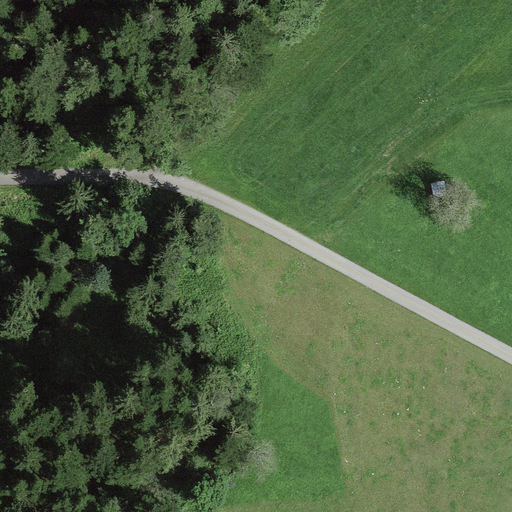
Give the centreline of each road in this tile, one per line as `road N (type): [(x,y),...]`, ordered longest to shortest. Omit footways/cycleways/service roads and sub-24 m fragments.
road 1 (unclassified): [(0,174),(182,184),(511,356)]
road 2 (track): [(284,0),(212,64),(156,179)]
